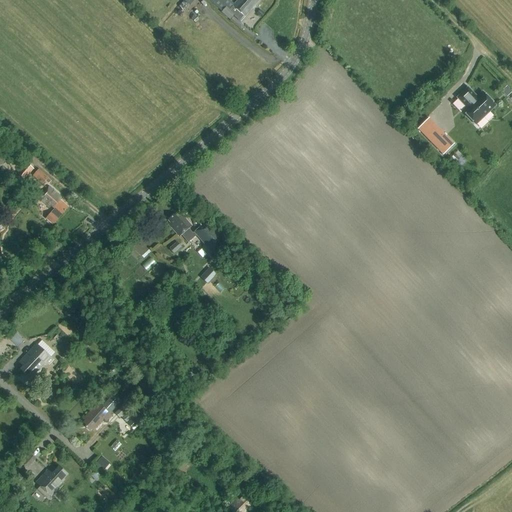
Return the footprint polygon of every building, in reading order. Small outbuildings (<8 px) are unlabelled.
[(238,0),(234,5),(231,2),(228,0),(208,0),(213,4),(222,12),(221,12),(230,20),(234,16),(240,22),(245,17),(260,1),(258,0),(238,0)] [(256,13),(261,17),(265,13),(260,9),(256,13)] [(511,92),(507,87),(502,92),(507,97),(511,92)] [(474,95),(468,88),(457,98),(467,108),(463,112),(475,124),(495,105),(483,93),(477,99),(474,96),(474,95)] [(454,144),(429,118),(418,129),(443,155),(454,144)] [(9,156),(0,148),(0,159),(4,162),(9,156)] [(48,178),(39,169),(38,169),(36,167),(34,169),(27,162),(17,173),(24,180),(31,172),(33,175),(32,176),(42,185),(48,178)] [(61,215),(68,207),(59,200),(61,198),(49,188),(39,199),(49,208),(51,206),(55,209),(51,213),(45,219),(52,225),(58,219),(57,218),(61,214),(61,215)] [(179,237),(181,235),(188,242),(196,235),(212,253),(227,240),(209,219),(193,233),(189,229),(191,226),(180,214),(177,216),(175,214),(168,220),(170,223),(168,224),(179,237)] [(169,248),(174,254),(182,248),(177,242),(169,248)] [(209,268),(200,277),(208,285),(217,275),(209,268)] [(24,341),(15,332),(9,339),(18,347),(24,341)] [(19,362),(24,366),(20,370),(29,378),(33,373),(34,374),(43,365),(47,364),(53,359),(36,344),(19,362)] [(106,394),(98,403),(83,419),(85,421),(82,424),(90,431),(93,428),(95,429),(103,419),(106,422),(112,416),(109,413),(121,400),(115,394),(111,398),(106,394)] [(127,411),(122,406),(115,414),(119,418),(127,411)] [(127,412),(121,417),(127,423),(132,417),(127,412)] [(197,455),(209,444),(202,437),(190,447),(197,455)] [(21,462),(27,468),(36,459),(30,453),(21,462)] [(104,455),(99,462),(107,469),(113,462),(104,455)] [(57,491),(56,490),(65,480),(64,479),(68,475),(59,466),(52,474),(48,470),(36,483),(40,487),(37,490),(47,499),(50,495),(52,497),(57,491)] [(249,509),(256,501),(245,491),(239,498),(237,497),(226,509),(228,511),(249,511),(251,511),(249,509)]
